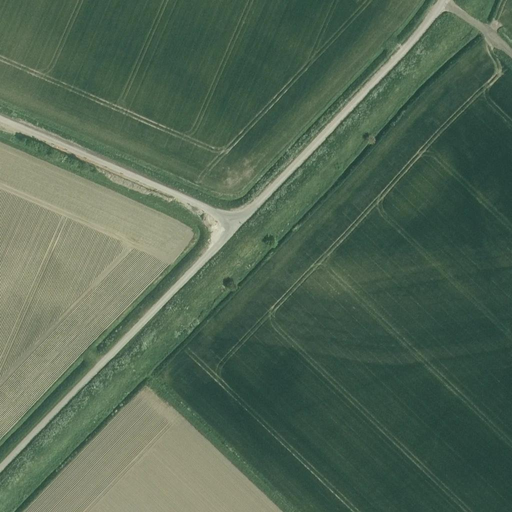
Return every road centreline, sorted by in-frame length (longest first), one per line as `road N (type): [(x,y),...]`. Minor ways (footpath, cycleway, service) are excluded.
road 1 (unclassified): [(0,471),(235,228)]
road 2 (unclassified): [(235,228),(444,0)]
road 3 (unclassified): [(235,228),(215,212),(0,118)]
